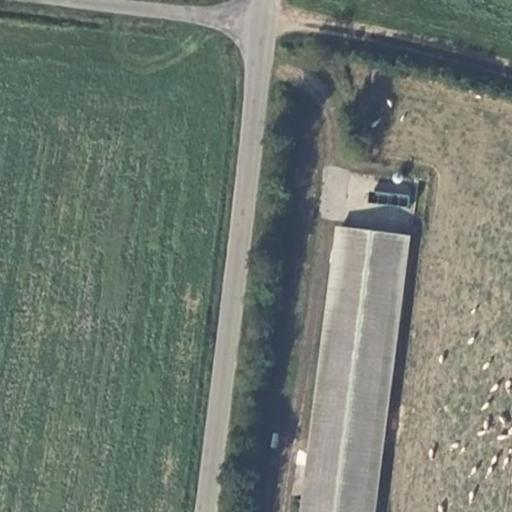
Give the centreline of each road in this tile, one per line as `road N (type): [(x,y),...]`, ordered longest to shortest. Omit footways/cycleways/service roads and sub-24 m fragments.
road 1 (tertiary): [(263,22),(204,511)]
road 2 (track): [(263,22),(337,29),(511,71)]
road 3 (unclassified): [(61,0),(263,22)]
